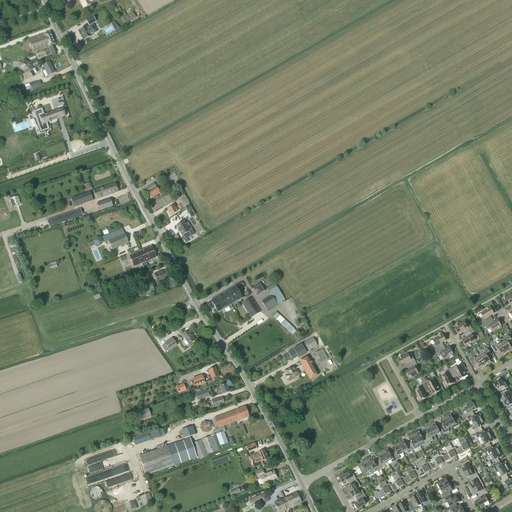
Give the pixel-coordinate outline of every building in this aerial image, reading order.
[(122,18),(125,23),(136,17),(133,12),(122,18)] [(86,20),(89,25),(96,21),(93,16),(86,20)] [(80,30),(85,39),(91,36),(90,35),(97,32),(93,25),(86,28),(85,26),(80,30)] [(48,47),(52,57),(55,56),(51,46),(55,45),(50,32),(27,40),(32,53),(48,47)] [(24,72),(37,66),(35,62),(32,63),(30,63),(25,59),(19,62),(19,68),(24,72)] [(55,73),(49,62),(43,65),(43,67),(42,68),(44,71),(45,70),(48,76),(55,73)] [(31,89),(41,86),(40,81),(25,85),(26,90),(31,89)] [(39,116),(37,117),(39,125),(38,125),(40,132),(49,129),(48,125),(47,125),(46,123),(65,116),(63,108),(44,115),(43,111),(42,108),(37,110),(39,116)] [(31,119),(33,127),(35,127),(36,130),(39,129),(36,118),(31,119)] [(92,191),(96,200),(118,192),(115,183),(92,191)] [(145,189),(152,198),(160,193),(154,183),(145,189)] [(71,199),(74,207),(93,201),(90,193),(71,199)] [(10,199),(12,206),(20,204),(18,196),(10,199)] [(175,208),(177,211),(183,207),(189,203),(184,196),(179,199),(182,203),(177,206),(178,206),(175,208)] [(97,204),(99,211),(113,207),(110,199),(97,204)] [(167,210),(170,215),(177,211),(175,208),(174,206),(167,210)] [(47,220),(49,227),(83,216),(80,209),(47,220)] [(184,221),(175,226),(182,236),(182,235),(185,240),(191,236),(189,232),(190,231),(188,228),(189,227),(187,223),(185,224),(184,221)] [(124,234),(122,229),(102,238),(104,243),(108,241),(124,234)] [(124,234),(108,241),(112,250),(128,244),(124,234)] [(95,245),(100,246),(103,242),(101,237),(96,237),(93,241),(95,245)] [(150,246),(129,256),(134,267),(155,258),(150,246)] [(154,274),(157,283),(170,279),(167,270),(154,274)] [(145,285),(148,293),(157,290),(154,282),(145,285)] [(252,289),(256,296),(265,291),(261,284),(252,289)] [(235,286),(222,294),(225,300),(227,299),(231,305),(242,298),(235,286)] [(272,296),(262,302),(267,311),(284,300),(285,300),(277,287),(277,286),(269,291),(272,296)] [(511,303),(511,305),(511,295),(511,294),(511,293),(505,298),(502,299),(503,300),(502,300),(505,306),(511,303)] [(225,300),(222,294),(210,300),(217,313),(231,305),(227,299),(225,300)] [(242,304),(246,311),(256,305),(252,297),(242,304)] [(256,305),(246,311),(251,318),(261,312),(256,305)] [(480,319),(484,324),(490,320),(488,317),(493,313),(490,307),(489,308),(486,309),(486,310),(479,314),(481,313),(482,317),(481,318),(480,319)] [(272,316),(289,333),(293,328),(276,312),(272,316)] [(490,320),(484,324),(487,329),(488,330),(490,329),(492,332),(490,332),(491,333),(498,328),(498,329),(501,327),(500,327),(501,326),(498,320),(492,323),(490,320)] [(463,330),(465,334),(472,330),(469,324),(468,324),(466,325),(464,322),(465,321),(458,325),(455,326),(455,327),(458,333),(463,330)] [(181,335),(188,345),(194,341),(190,334),(191,333),(188,330),(185,332),(183,330),(179,333),(181,336),(181,335)] [(472,330),(465,334),(467,337),(462,340),(466,346),(467,346),(470,345),(469,344),(477,340),(476,340),(475,340),(473,337),(475,336),(475,335),(472,330)] [(157,337),(160,341),(168,336),(165,332),(157,337)] [(432,346),(435,351),(442,347),(440,344),(446,341),(442,335),(441,335),(437,337),(431,341),(433,340),(435,343),(433,344),(432,346)] [(500,341),(507,352),(509,350),(510,351),(511,349),(510,346),(511,344),(510,344),(511,342),(511,340),(509,335),(504,338),(504,339),(505,341),(501,343),(500,341)] [(177,345),(171,338),(164,343),(165,344),(162,346),(165,352),(169,350),(169,351),(177,345)] [(303,343),(307,351),(317,346),(313,338),(303,343)] [(507,352),(500,341),(500,342),(501,343),(498,345),(497,344),(496,343),(495,343),(491,346),(495,353),(497,351),(498,352),(499,352),(502,356),(504,354),(507,352)] [(306,352),(301,344),(288,352),(292,359),(297,356),(297,357),(306,352)] [(442,347),(435,351),(438,356),(439,357),(441,356),(443,359),(442,360),(449,356),(450,356),(452,355),(452,354),(453,354),(449,348),(444,351),(442,347)] [(479,355),(485,365),(488,363),(488,364),(491,362),(489,359),(489,357),(491,355),(487,348),(483,351),(483,352),(479,355)] [(315,353),(320,362),(327,358),(325,355),(327,354),(326,352),(324,349),(322,350),(322,349),(315,353)] [(406,362),(408,366),(415,362),(412,357),(411,356),(409,357),(408,354),(409,353),(403,356),(398,358),(399,359),(398,359),(401,365),(406,362)] [(485,365),(479,354),(479,355),(480,356),(476,358),(475,357),(475,356),(474,356),(469,359),(473,366),(476,364),(476,365),(478,365),(480,369),(483,367),(482,367),(485,365)] [(318,375),(308,357),(299,362),(301,365),(295,369),(293,367),(285,371),(287,375),(286,376),(288,381),(298,375),(298,374),(304,370),(309,380),(318,375)] [(415,362),(408,366),(410,369),(405,372),(408,378),(409,378),(414,376),(413,376),(419,372),(418,373),(416,370),(418,368),(418,367),(415,362)] [(455,366),(449,369),(453,376),(457,374),(460,379),(466,376),(465,375),(466,375),(464,372),(460,365),(459,365),(460,366),(457,368),(456,366),(455,366)] [(218,376),(217,375),(218,375),(217,373),(215,368),(206,371),(208,376),(210,375),(211,379),(218,376)] [(453,376),(449,369),(444,372),(444,373),(445,375),(441,377),(441,375),(440,375),(444,381),(443,382),(446,386),(446,385),(446,386),(453,383),(450,378),(453,376)] [(192,379),(195,386),(204,383),(201,375),(192,379)] [(428,380),(423,383),(427,390),(430,388),(433,394),(439,390),(439,389),(437,385),(433,379),(434,381),(431,382),(430,381),(428,380)] [(497,389),(498,392),(508,387),(505,382),(503,383),(501,380),(492,385),(494,390),(497,388),(498,389),(497,389)] [(427,390),(423,383),(418,386),(417,387),(418,389),(415,391),(414,390),(417,396),(419,400),(420,400),(420,401),(426,397),(423,392),(427,390)] [(176,386),(178,393),(186,391),(184,384),(176,386)] [(221,390),(222,394),(229,392),(226,384),(219,386),(219,387),(216,388),(217,392),(221,390)] [(499,399),(501,403),(511,398),(509,395),(511,394),(509,389),(499,394),(501,397),(502,396),(502,397),(499,399)] [(196,394),(198,399),(209,395),(207,390),(196,394)] [(211,401),(213,406),(223,403),(222,397),(211,401)] [(511,399),(511,398),(501,403),(504,407),(507,406),(506,407),(508,410),(511,407),(511,399)] [(465,414),(466,417),(472,414),(471,411),(476,409),(473,403),(472,404),(471,401),(467,403),(468,406),(464,408),(466,410),(463,412),(465,414)] [(214,418),(218,428),(249,417),(245,407),(214,418)] [(139,419),(151,416),(148,408),(137,412),(137,413),(133,414),(135,420),(139,419)] [(472,422),(473,424),(482,419),(480,417),(481,417),(480,414),(474,417),(472,414),(466,417),(469,422),(471,421),(471,422),(472,422)] [(451,415),(445,418),(450,427),(451,429),(459,425),(456,419),(453,420),(451,415)] [(443,426),(440,427),(444,434),(449,432),(448,428),(450,427),(445,418),(440,421),(443,426)] [(208,433),(213,425),(205,419),(199,427),(208,433)] [(473,430),(475,433),(481,430),(480,427),(485,425),(482,419),(473,424),(474,426),(471,428),(473,431),(473,430)] [(435,424),(430,427),(434,435),(437,434),(437,435),(440,433),(441,435),(442,436),(444,434),(440,427),(438,429),(435,424)] [(192,426),(181,431),(184,439),(195,435),(192,426)] [(216,435),(223,432),(225,431),(223,427),(214,430),(216,435)] [(427,434),(424,436),(428,442),(428,443),(433,440),(432,437),(433,437),(432,437),(434,435),(430,427),(424,429),(427,434)] [(161,428),(146,432),(148,440),(163,435),(161,428)] [(480,438),(482,440),(490,435),(489,433),(490,432),(488,430),(483,433),(481,430),(475,433),(474,434),(477,438),(479,437),(480,438)] [(220,446),(227,443),(223,432),(216,435),(220,446)] [(419,432),(414,435),(419,444),(421,443),(422,442),(423,444),(428,442),(424,436),(422,437),(419,432)] [(201,440),(207,455),(221,450),(215,435),(210,437),(210,436),(201,440)] [(411,443),(409,445),(412,451),(415,449),(414,447),(417,446),(417,445),(419,444),(414,435),(409,438),(411,443)] [(480,445),(483,450),(490,446),(488,443),(493,441),(490,435),(482,440),(483,442),(482,442),(483,444),(480,445)] [(145,476),(174,466),(197,458),(190,438),(138,456),(145,476)] [(455,447),(452,449),(456,455),(459,453),(459,455),(465,452),(465,451),(469,448),(466,441),(465,440),(463,438),(458,441),(461,446),(456,449),(455,447)] [(192,444),(199,460),(207,457),(200,440),(192,444)] [(403,441),(398,444),(403,453),(405,452),(407,451),(408,453),(412,451),(409,445),(406,446),(403,441)] [(244,447),(244,448),(246,447),(248,452),(257,448),(254,443),(246,446),(244,447)] [(396,452),(393,453),(397,460),(400,459),(398,456),(401,454),(403,453),(398,444),(393,447),(396,452)] [(441,455),(439,456),(443,462),(445,461),(446,462),(452,459),(451,458),(456,456),(456,455),(452,449),(450,445),(445,448),(448,454),(443,456),(441,455)] [(490,456),(499,451),(498,449),(498,448),(497,446),(491,449),(490,446),(483,450),(481,451),(483,454),(485,453),(487,458),(490,456)] [(249,457),(254,468),(263,464),(262,462),(268,459),(264,450),(249,457)] [(387,450),(382,453),(387,461),(389,460),(389,461),(391,460),(392,463),(397,460),(393,453),(390,455),(387,450)] [(492,465),(498,462),(497,459),(502,456),(501,453),(500,454),(499,451),(490,456),(491,458),(492,460),(489,461),(491,466),(492,465)] [(428,462),(426,463),(429,470),(430,469),(432,468),(433,470),(439,466),(438,466),(443,463),(443,462),(439,456),(437,452),(432,455),(435,461),(430,464),(430,463),(428,462)] [(380,461),(377,462),(381,469),(386,466),(384,464),(385,463),(387,461),(382,453),(377,455),(380,461)] [(372,458),(366,461),(373,473),(381,469),(377,462),(374,463),(372,458)] [(415,469),(413,470),(416,477),(419,475),(420,477),(425,474),(425,473),(430,470),(430,469),(429,470),(426,463),(424,459),(418,462),(422,468),(417,471),(417,470),(415,469)] [(459,469),(462,474),(470,469),(469,467),(470,467),(468,464),(470,463),(468,460),(462,463),(464,466),(459,469)] [(373,473),(366,461),(361,464),(364,469),(361,471),(365,478),(373,473)] [(500,465),(498,462),(492,465),(496,473),(499,472),(508,467),(506,465),(507,464),(505,462),(500,465)] [(130,463),(92,474),(94,481),(132,471),(130,463)] [(98,464),(89,466),(90,472),(99,470),(98,464)] [(402,476),(400,478),(403,484),(406,482),(407,484),(412,481),(412,480),(417,477),(416,477),(413,470),(411,467),(409,467),(408,465),(405,467),(406,469),(405,470),(408,476),(404,478),(403,478),(402,476)] [(500,481),(501,481),(507,478),(505,475),(511,472),(510,469),(509,470),(508,467),(499,472),(500,474),(499,474),(500,475),(497,477),(500,481)] [(274,471),(264,475),(262,469),(254,472),(257,478),(259,477),(262,485),(277,478),(274,471)] [(469,477),(471,479),(478,476),(476,473),(474,474),(472,471),(470,469),(462,474),(464,479),(469,477)] [(347,480),(349,483),(356,479),(353,474),(351,476),(350,475),(349,475),(348,473),(344,475),(343,472),(339,474),(340,477),(339,477),(342,483),(347,480)] [(389,484),(386,485),(390,491),(393,490),(394,491),(399,488),(399,487),(404,485),(403,484),(400,478),(398,474),(397,474),(396,472),(392,474),(394,476),(392,477),(395,483),(390,485),(389,484)] [(470,487),(471,490),(482,483),(478,476),(471,479),(472,482),(467,485),(469,487),(470,487)] [(437,483),(440,489),(450,484),(449,482),(448,481),(447,481),(445,478),(437,483)] [(511,478),(508,480),(507,478),(501,481),(503,486),(505,485),(506,486),(507,488),(511,486),(511,478)] [(345,488),(348,493),(361,486),(358,481),(357,481),(356,479),(349,483),(350,485),(345,488)] [(386,485),(384,481),(383,482),(382,480),(379,482),(380,484),(379,484),(382,490),(377,493),(377,492),(376,491),(373,492),(377,498),(380,497),(380,499),(386,496),(385,495),(390,492),(390,491),(386,485)] [(478,492),(480,495),(486,492),(483,486),(484,486),(482,483),(471,490),(472,492),(473,495),(478,492)] [(443,499),(450,495),(448,493),(452,491),(451,488),(451,487),(451,486),(450,484),(440,489),(443,494),(441,495),(443,499)] [(356,496),(358,498),(365,495),(362,490),(359,492),(359,490),(358,491),(357,489),(361,487),(361,486),(348,493),(351,499),(356,496)] [(486,491),(486,492),(480,495),(481,498),(476,501),(479,506),(480,505),(481,508),(489,504),(487,499),(486,498),(489,496),(486,491)] [(418,493),(416,495),(421,505),(426,502),(427,504),(431,501),(427,495),(425,496),(422,492),(420,494),(419,494),(418,493)] [(139,497),(142,506),(149,504),(152,503),(149,493),(139,497)] [(260,499),(262,504),(270,501),(266,493),(258,496),(249,500),(250,504),(251,503),(251,504),(258,501),(257,500),(260,499)] [(296,493),(284,498),(289,509),(301,503),(296,493)] [(365,495),(358,498),(359,501),(354,504),(357,509),(358,509),(359,511),(363,509),(362,507),(366,504),(365,502),(364,501),(367,499),(365,495)] [(412,503),(409,504),(413,511),(417,509),(416,507),(421,505),(416,495),(413,496),(413,497),(413,498),(410,499),(412,503)] [(455,496),(451,499),(450,495),(443,499),(434,504),(436,506),(445,503),(447,502),(450,507),(455,504),(455,505),(460,502),(458,499),(457,499),(455,496)] [(123,499),(126,510),(138,506),(135,496),(123,499)] [(282,511),(289,509),(284,498),(274,503),(278,511),(282,511)] [(400,503),(398,504),(402,511),(407,511),(408,511),(411,511),(413,511),(409,504),(407,506),(405,502),(402,503),(400,503)]
